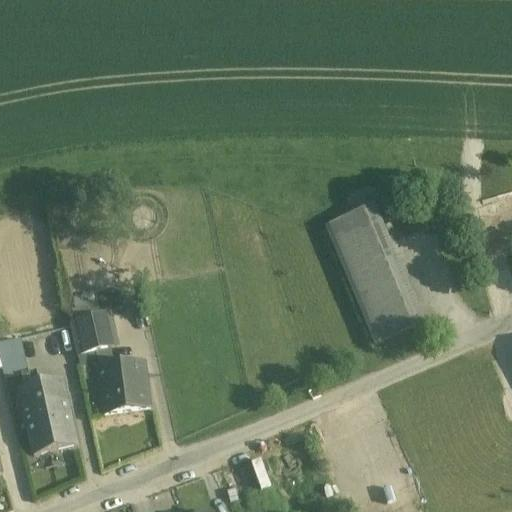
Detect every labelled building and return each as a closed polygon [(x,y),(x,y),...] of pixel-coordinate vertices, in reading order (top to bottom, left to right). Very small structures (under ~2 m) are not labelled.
[(423,328),(375,211),(374,211),(327,231),(375,348),(423,328)] [(100,319),(70,326),(77,359),(108,352),(100,319)] [(20,331),(0,335),(0,348),(4,368),(26,363),(20,331)] [(144,365),(98,372),(104,417),(150,410),(144,365)] [(63,384),(19,394),(33,458),(77,449),(63,384)] [(266,461),(253,465),(262,492),(275,487),(266,461)]
